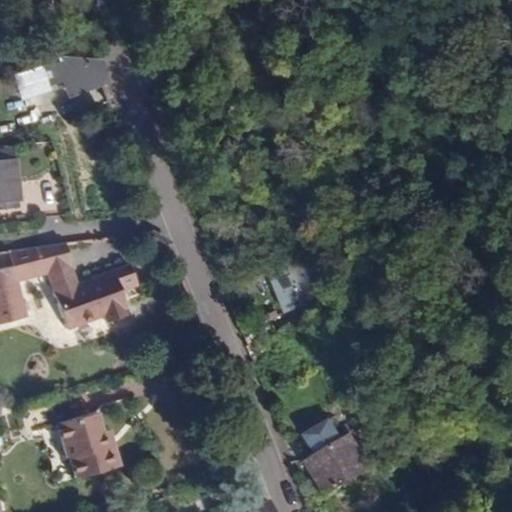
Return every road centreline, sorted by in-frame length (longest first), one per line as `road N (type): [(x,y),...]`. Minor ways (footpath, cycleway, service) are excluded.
road 1 (residential): [(294,511),(173,220)]
road 2 (residential): [(173,220),(112,56)]
road 3 (unclassified): [(173,220),(35,236)]
